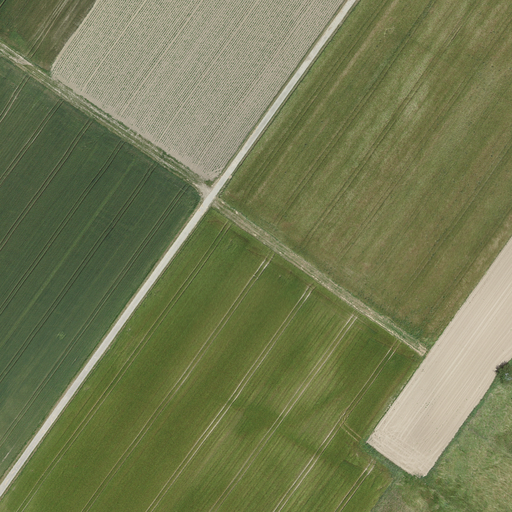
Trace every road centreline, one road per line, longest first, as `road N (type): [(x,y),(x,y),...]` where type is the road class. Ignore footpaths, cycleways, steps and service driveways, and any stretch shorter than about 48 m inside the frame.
road 1 (track): [(0,490),(354,0)]
road 2 (track): [(209,198),(0,40)]
road 3 (track): [(405,329),(217,187)]
